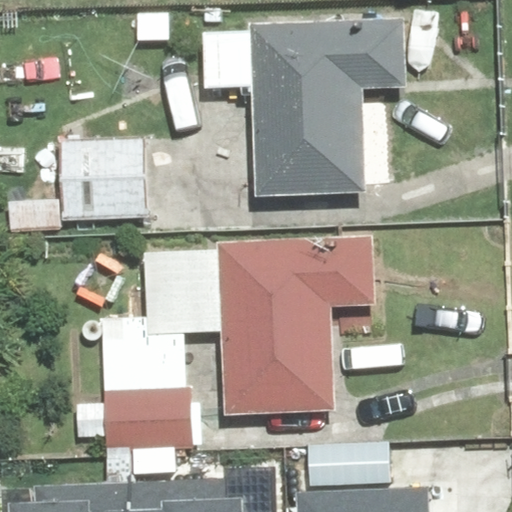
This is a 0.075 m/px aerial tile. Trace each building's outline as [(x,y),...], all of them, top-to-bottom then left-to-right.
[(258,10),(257,194),(381,195),(382,80),(422,80),(422,11),(258,10)] [(73,130),(72,215),(157,216),(157,131),(73,130)] [(232,229),(230,412),(348,413),(348,304),(392,304),(392,230),(232,229)] [(109,308),(108,444),(201,444),(202,309),(109,308)] [(263,511),(263,492),(236,493),(236,476),(139,478),(139,511),(263,511)] [(14,498),(14,511),(139,511),(139,478),(41,480),(41,497),(14,498)] [(310,486),(311,511),(443,511),(443,483),(310,486)]
